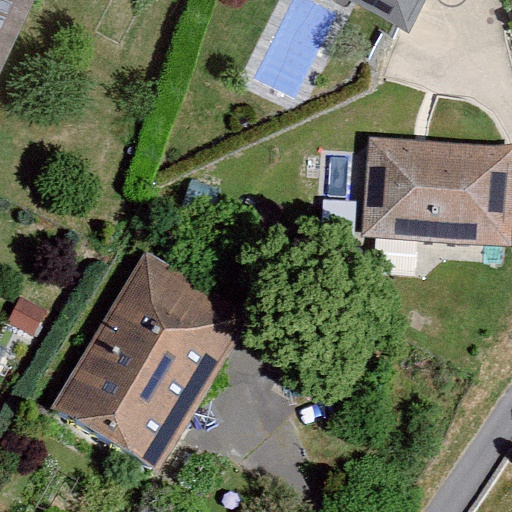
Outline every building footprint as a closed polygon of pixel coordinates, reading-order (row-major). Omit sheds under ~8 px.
[(0,0),(0,61),(30,0),(0,0)] [(425,0),(358,0),(412,27),(425,0)] [(511,197),(511,150),(374,141),(368,234),(509,243),(511,197)] [(140,252),(51,405),(159,467),(248,315),(140,252)] [(69,297),(33,279),(18,308),(54,325),(69,297)]
